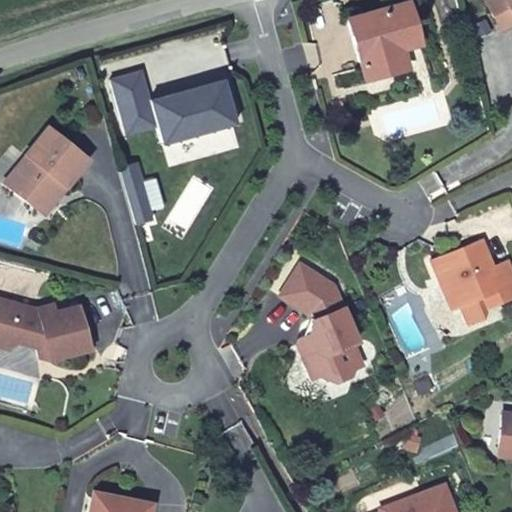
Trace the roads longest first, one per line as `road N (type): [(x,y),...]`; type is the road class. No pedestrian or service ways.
road 1 (residential): [(300,156),(171,364)]
road 2 (residential): [(198,0),(0,64)]
road 3 (residential): [(300,156),(253,0)]
road 4 (residential): [(411,216),(300,156)]
